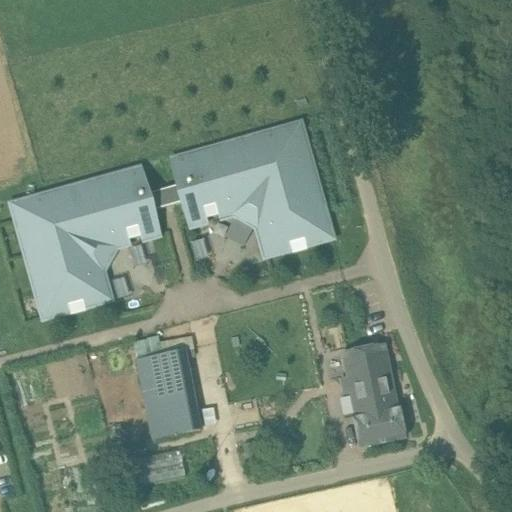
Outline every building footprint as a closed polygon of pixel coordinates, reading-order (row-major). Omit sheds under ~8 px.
[(262,243),(266,257),(291,250),(292,253),(307,249),(306,246),(331,239),(300,126),(172,162),(179,186),(148,195),(141,170),(13,206),(45,319),(70,312),(71,315),(86,311),(85,307),(110,301),(106,286),(102,287),(98,272),(113,244),(141,237),(142,241),(159,236),(153,212),(183,203),(190,227),(208,222),(207,218),(235,210),(262,226),(266,241),(262,243)] [(341,380),(344,396),(351,394),(355,417),(354,417),(360,449),(405,440),(399,408),(397,408),(384,346),(343,355),(348,379),(341,380)] [(138,361),(153,441),(201,431),(185,352),(138,361)] [(262,442),(244,445),(249,469),(266,466),(262,442)] [(185,454),(148,455),(150,480),(187,479),(185,454)]
